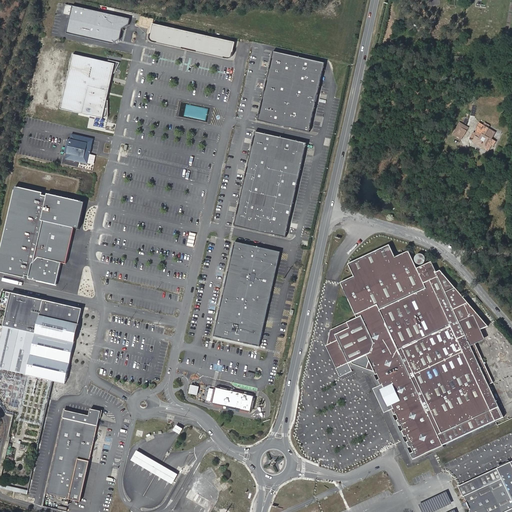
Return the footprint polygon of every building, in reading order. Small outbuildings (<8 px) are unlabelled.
[(102,12),(66,4),(63,15),(70,16),(66,34),(113,44),(117,42),(120,40),(122,29),(125,27),(128,25),(130,18),(102,12)] [(151,21),(147,41),(150,42),(181,49),(208,55),(230,60),(234,61),(239,41),(151,21)] [(489,53),(487,50),(478,58),(480,61),(489,53)] [(260,120),(308,131),(324,62),(275,51),(272,66),(267,88),(264,101),(263,106),(260,120)] [(114,65),(74,55),(61,109),(102,118),(111,78),(114,65)] [(495,132),(479,122),(476,127),(478,128),(472,137),(475,139),(473,141),(488,151),(495,141),(491,139),(495,132)] [(460,123),(453,134),(461,139),(468,128),(460,123)] [(307,143),(256,132),(254,142),(247,173),(235,226),(286,237),(307,143)] [(67,159),(88,164),(91,153),(94,139),(71,133),(69,141),(67,141),(64,153),(68,154),(67,159)] [(43,193),(16,187),(0,257),(0,271),(25,278),(25,276),(29,276),(28,279),(56,286),(58,276),(61,262),(66,263),(69,250),(74,228),(79,229),(85,203),(48,194),(47,196),(42,195),(43,193)] [(193,247),(196,234),(189,232),(186,245),(193,247)] [(259,346),(280,251),(235,241),(233,251),(226,281),(222,303),(218,317),(214,336),(221,337),(242,342),(251,344),(259,346)] [(475,343),(474,340),(484,335),(481,330),(488,326),(455,288),(440,270),(437,272),(432,262),(417,268),(409,251),(395,257),(390,245),(348,264),(354,277),(341,283),(357,318),(347,323),(331,330),(327,345),(338,368),(348,363),(352,362),(353,364),(374,372),(376,375),(377,374),(380,379),(378,380),(381,385),(382,384),(384,387),(379,390),(387,408),(392,406),(394,409),(392,410),(394,415),(396,414),(399,419),(397,420),(399,426),(401,425),(403,430),(402,431),(405,437),(406,436),(409,441),(407,442),(409,447),(411,447),(414,452),(411,453),(413,459),(442,445),(504,417),(489,385),(494,383),(475,343)] [(84,308),(11,292),(0,340),(0,369),(37,377),(53,381),(67,384),(74,352),(84,308)] [(475,343),(485,338),(484,335),(474,340),(475,343)] [(411,463),(444,448),(442,445),(413,459),(411,453),(408,448),(409,447),(407,442),(406,442),(403,437),(405,437),(402,431),(401,431),(398,426),(399,426),(397,420),(396,421),(393,416),(394,415),(392,410),(394,409),(392,406),(387,408),(379,390),(384,387),(382,384),(381,385),(378,380),(377,380),(375,375),(376,375),(374,372),(353,364),(352,362),(348,363),(351,369),(371,376),(376,387),(373,389),(384,413),(387,412),(411,463)] [(336,369),(340,377),(352,371),(351,369),(348,363),(338,368),(336,369)] [(37,377),(0,369),(0,402),(6,413),(13,415),(7,442),(38,449),(53,381),(37,377)] [(187,394),(196,396),(198,387),(189,385),(187,394)] [(250,412),(254,396),(216,387),(215,390),(211,389),(209,388),(206,400),(213,401),(212,404),(250,412)] [(46,494),(81,502),(94,442),(100,416),(101,412),(91,409),(90,416),(65,410),(46,494)] [(172,431),(178,435),(182,429),(175,425),(172,431)] [(178,474),(137,450),(131,460),(172,484),(178,474)] [(511,511),(511,461),(459,486),(463,497),(465,496),(469,505),(471,510),(470,511),(511,511)] [(35,498),(33,504),(41,506),(48,481),(43,480),(42,483),(36,482),(34,489),(31,488),(29,497),(35,498)] [(0,488),(26,494),(27,490),(0,484),(0,488)] [(204,508),(209,502),(195,493),(191,500),(204,508)]
